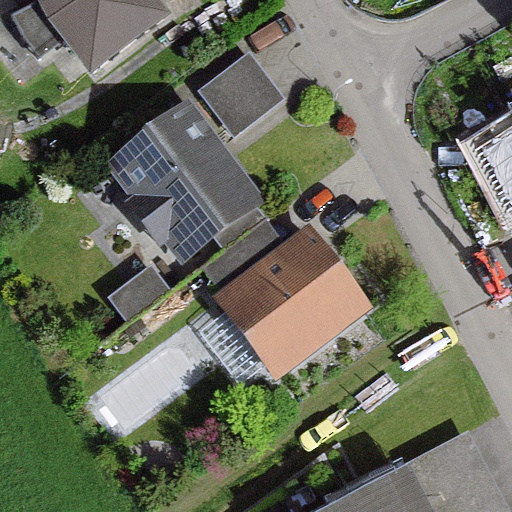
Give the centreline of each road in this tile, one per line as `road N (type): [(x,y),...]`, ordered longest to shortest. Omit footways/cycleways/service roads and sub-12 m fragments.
road 1 (residential): [(353,77),(511,385)]
road 2 (residential): [(353,77),(502,0)]
